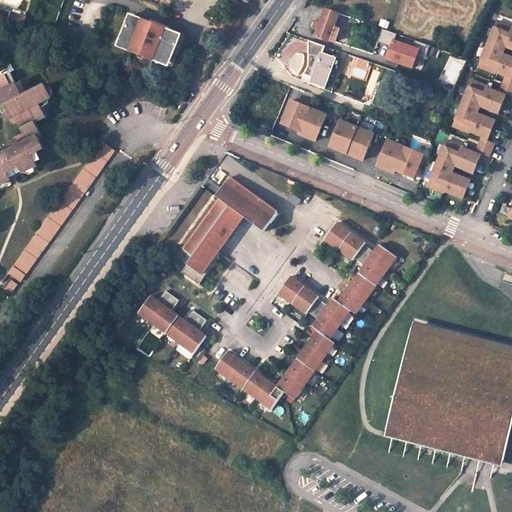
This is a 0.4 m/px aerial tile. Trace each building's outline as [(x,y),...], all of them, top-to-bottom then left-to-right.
[(326,9),(319,25),(316,23),(313,29),(317,31),(315,37),(328,42),(329,41),(335,43),(340,29),(334,27),(339,13),(326,9)] [(24,25),(26,17),(11,12),(8,19),(24,25)] [(175,62),(184,35),(133,18),(124,45),(137,49),(135,53),(161,61),(162,58),(175,62)] [(498,71),(511,76),(511,56),(511,59),(504,56),(510,43),(511,43),(511,25),(501,21),(482,65),(498,72),(498,71)] [(383,28),(378,41),(392,46),(388,58),(413,67),(419,52),(393,43),(397,33),(383,28)] [(311,41),(310,67),(305,75),(306,76),(313,79),(312,83),(312,84),(326,89),(338,58),(332,56),(334,50),(311,41)] [(326,89),(332,91),(344,61),(338,58),(326,89)] [(14,83),(8,72),(0,75),(0,85),(2,90),(0,90),(0,106),(1,106),(8,118),(9,118),(12,122),(16,120),(23,133),(14,137),(15,139),(10,142),(12,147),(0,152),(0,183),(8,180),(5,173),(11,170),(18,167),(22,173),(34,166),(28,154),(41,148),(35,135),(38,134),(32,122),(43,116),(37,104),(49,98),(43,85),(31,91),(25,78),(14,83)] [(511,80),(507,79),(502,91),(511,95),(511,80)] [(501,112),(508,96),(489,88),(490,86),(475,80),(457,123),(490,137),(498,120),(486,115),(485,118),(478,115),(484,102),(490,105),(489,107),(501,112)] [(328,113),(293,98),(283,121),(302,129),(301,132),(317,139),(328,113)] [(375,133),(342,119),(332,145),(364,159),(375,133)] [(484,138),(478,150),(491,156),(496,143),(484,138)] [(390,139),(380,162),(379,165),(395,172),(396,169),(415,177),(425,154),(390,139)] [(430,184),(446,190),(446,189),(465,196),(472,180),(460,175),(459,178),(452,175),(458,161),(465,164),(464,167),(475,172),(482,155),(464,147),(464,146),(449,139),(430,184)] [(103,143),(7,272),(19,281),(114,151),(103,143)] [(14,176),(22,173),(18,167),(11,170),(14,176)] [(8,180),(14,176),(11,170),(5,173),(8,180)] [(219,253),(244,217),(266,232),(279,214),(229,178),(222,189),(229,194),(224,202),(221,200),(185,250),(194,257),(182,273),(200,286),(220,254),(219,253)] [(224,202),(229,194),(222,189),(216,197),(221,200),(224,202)] [(366,266),(375,253),(365,246),(367,244),(338,223),(326,240),(354,261),(356,259),(366,266)] [(357,315),(398,258),(381,245),(375,253),(366,266),(340,302),(352,311),(357,315)] [(5,275),(0,281),(0,285),(9,292),(15,283),(5,275)] [(329,306),(319,299),(320,297),(292,276),(279,294),(308,314),(309,312),(319,320),(329,306)] [(196,354),(208,337),(201,331),(208,321),(195,311),(187,321),(173,311),(180,301),(167,291),(159,301),(152,296),(139,313),(196,354)] [(331,340),(352,311),(340,302),(334,299),(329,306),(319,320),(314,327),(319,331),(331,340)] [(511,431),(511,345),(415,322),(388,432),(505,461),(511,431)] [(296,400),(336,343),(331,340),(319,331),(278,387),(285,392),(296,400)] [(119,346),(112,360),(126,368),(133,354),(119,346)] [(278,387),(229,352),(217,369),(273,410),(285,392),(278,387)]
